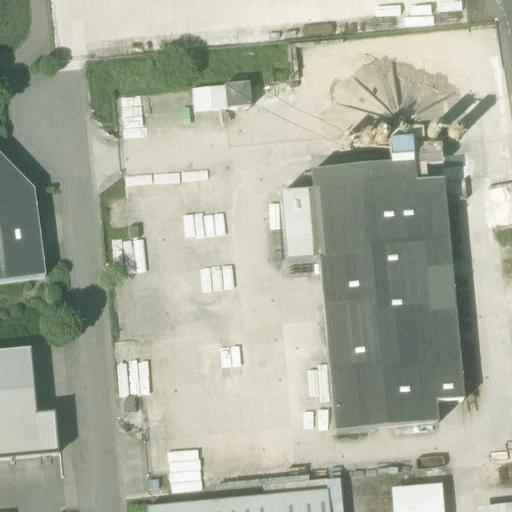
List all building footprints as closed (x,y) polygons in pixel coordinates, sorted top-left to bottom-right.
[(222,89),(223,90),(225,113),(249,111),(247,87),(222,89)] [(193,116),(225,113),(223,90),(191,93),(193,116)] [(0,198),(33,194),(0,159),(0,198)] [(309,176),(309,177),(311,195),(317,264),(333,437),(435,428),(433,407),(461,404),(441,184),(413,186),(411,166),(309,176)] [(299,182),(301,196),(311,195),(309,177),(303,177),(299,182)] [(0,285),(44,279),(33,194),(0,198),(0,285)] [(317,264),(311,195),(301,196),(277,198),(284,267),(317,264)] [(0,462),(57,457),(53,416),(35,418),(29,353),(0,356),(0,462)] [(262,488),(263,500),(325,494),(327,511),(341,511),(339,481),(262,488)] [(390,492),(391,511),(441,511),(439,488),(390,492)] [(146,511),(145,511),(327,511),(325,494),(263,500),(146,511)]
